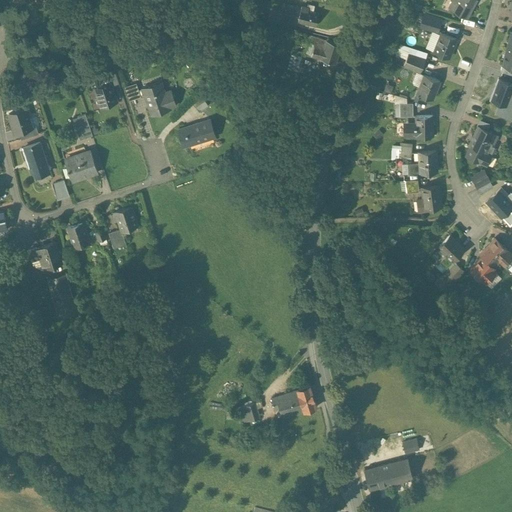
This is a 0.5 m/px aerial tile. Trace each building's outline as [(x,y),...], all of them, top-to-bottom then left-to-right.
[(453,0),(449,8),(467,18),(476,0),(453,0)] [(297,8),(288,5),(284,17),(294,20),(297,8)] [(309,8),(302,6),(298,22),(316,26),(319,13),(313,11),(314,6),(310,5),(309,8)] [(283,12),(271,9),(270,15),(281,17),(283,12)] [(281,17),(270,15),(268,22),(279,25),(281,17)] [(451,26),(435,19),(432,25),(448,32),(451,26)] [(457,39),(441,33),(434,51),(449,58),(457,39)] [(317,37),(310,35),(308,41),(315,43),(317,37)] [(327,41),(317,37),(315,43),(311,56),(321,59),(327,41)] [(341,45),(327,41),(321,59),(336,64),(341,45)] [(511,53),(506,52),(502,66),(511,68),(511,53)] [(426,59),(408,54),(403,67),(421,74),(426,59)] [(511,68),(502,66),(500,72),(511,75),(511,68)] [(108,75),(100,78),(103,85),(110,83),(108,75)] [(440,81),(424,75),(417,94),(432,100),(440,81)] [(511,84),(499,80),(492,99),(507,105),(511,94),(511,84)] [(160,82),(142,88),(145,96),(147,96),(153,114),(171,108),(170,107),(176,106),(172,95),(165,98),(160,82)] [(103,85),(95,88),(96,92),(95,92),(98,99),(99,99),(101,107),(116,102),(114,94),(115,94),(112,86),(111,86),(110,83),(103,85)] [(136,83),(124,87),(129,101),(141,97),(136,83)] [(388,83),(385,90),(392,93),(395,86),(388,83)] [(201,96),(192,103),(196,107),(205,100),(201,96)] [(205,100),(196,107),(199,112),(208,105),(205,100)] [(412,104),(399,104),(395,104),(395,111),(399,111),(400,117),(412,117),(412,104)] [(28,108),(8,114),(14,135),(35,128),(28,108)] [(86,114),(77,117),(80,127),(89,124),(86,114)] [(432,116),(416,116),(416,127),(404,127),(404,136),(432,135),(432,116)] [(210,119),(178,129),(184,146),(215,136),(210,119)] [(490,124),(479,119),(476,126),(478,127),(487,131),(490,124)] [(80,127),(76,128),(80,139),(93,135),(90,128),(89,124),(80,127)] [(96,129),(95,127),(90,128),(93,135),(100,133),(98,128),(96,129)] [(487,131),(478,127),(470,146),(469,146),(467,154),(468,157),(488,166),(496,147),(495,145),(492,144),(496,135),(487,131)] [(379,130),(373,135),(377,140),(383,135),(379,130)] [(49,171),(40,143),(25,148),(35,176),(49,171)] [(402,146),(396,146),(396,151),(392,150),(392,160),(396,160),(396,158),(411,159),(412,144),(402,144),(402,146)] [(91,150),(65,159),(72,180),(82,176),(82,175),(97,170),(97,171),(98,171),(91,150)] [(435,152),(419,153),(419,163),(408,164),(409,173),(420,172),(436,171),(435,152)] [(487,176),(475,182),(478,188),(490,181),(487,176)] [(418,180),(405,181),(407,194),(419,192),(419,187),(418,187),(417,181),(418,181),(418,180)] [(64,181),(52,185),(58,200),(70,196),(64,181)] [(439,186),(422,188),(423,199),(417,200),(419,211),(435,209),(434,207),(442,206),(439,186)] [(508,195),(501,188),(487,202),(501,217),(511,206),(511,191),(511,192),(508,195)] [(132,205),(115,211),(112,212),(115,221),(118,220),(120,228),(121,231),(122,231),(138,226),(132,205)] [(90,241),(83,221),(68,226),(74,246),(90,241)] [(102,227),(95,230),(99,240),(106,238),(102,227)] [(120,228),(109,232),(114,248),(126,244),(122,231),(121,231),(120,228)] [(7,229),(0,230),(0,239),(8,235),(7,229)] [(464,249),(450,235),(439,247),(439,248),(446,254),(440,261),(446,267),(447,268),(453,261),(453,260),(464,249)] [(511,254),(495,238),(480,254),(493,266),(499,260),(500,261),(503,264),(511,271),(511,254)] [(55,241),(28,249),(32,259),(40,256),(43,264),(61,259),(55,241)] [(446,254),(439,248),(433,254),(440,261),(446,254)] [(453,261),(447,268),(446,267),(442,272),(444,273),(435,282),(447,292),(454,283),(457,284),(464,270),(456,263),(453,260),(453,261)] [(77,312),(66,273),(47,278),(58,317),(77,312)] [(488,318),(470,304),(467,308),(485,323),(488,318)] [(298,389),(277,395),(281,409),(283,416),(304,409),(305,410),(316,406),(309,385),(298,389)] [(277,395),(271,397),(274,406),(275,410),(281,409),(277,395)] [(260,417),(255,401),(234,408),(240,423),(260,417)] [(431,438),(416,442),(419,453),(434,449),(431,438)] [(416,442),(402,445),(405,456),(419,453),(416,442)] [(407,461),(364,471),(368,492),(412,481),(407,461)]
